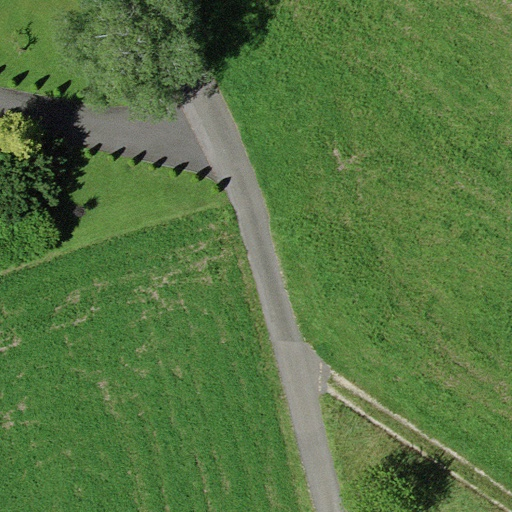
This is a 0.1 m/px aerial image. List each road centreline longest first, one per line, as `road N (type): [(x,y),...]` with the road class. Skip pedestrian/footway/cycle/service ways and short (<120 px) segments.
road 1 (track): [(229,138),(298,365),(332,511)]
road 2 (track): [(511,506),(298,365)]
road 3 (residential): [(229,138),(133,0)]
